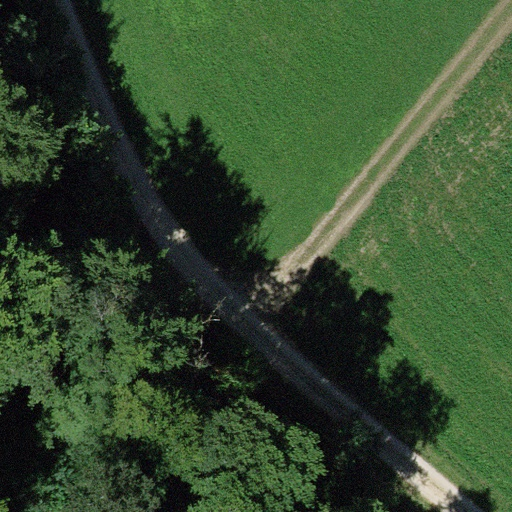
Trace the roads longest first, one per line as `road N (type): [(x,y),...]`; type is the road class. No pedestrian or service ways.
road 1 (track): [(453,511),(231,332),(129,211),(99,153),(47,0)]
road 2 (track): [(231,332),(511,5)]
